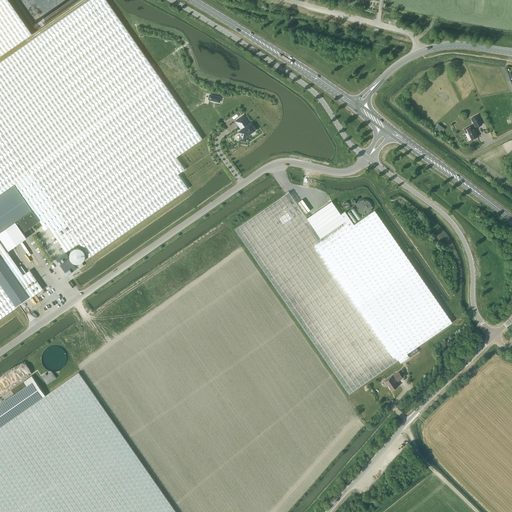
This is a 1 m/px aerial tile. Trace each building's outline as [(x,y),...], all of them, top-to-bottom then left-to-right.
[(8,0),(0,0),(0,55),(32,34),(8,0)] [(0,318),(43,289),(30,270),(24,274),(7,251),(8,250),(13,247),(14,246),(27,237),(23,232),(29,228),(40,220),(46,229),(49,227),(66,251),(79,242),(89,257),(188,188),(178,174),(184,169),(176,157),(188,148),(202,139),(105,0),(89,0),(0,62),(0,318)] [(464,130),(466,133),(468,132),(472,139),(473,139),(473,140),(476,138),(475,138),(477,137),(473,129),(475,128),(482,125),(477,115),(471,119),(474,125),(464,130)] [(237,121),(243,129),(239,132),(241,134),(240,140),(245,140),(246,135),(254,130),(250,124),(249,125),(243,117),(237,121)] [(438,124),(435,127),(442,133),(445,129),(440,126),(438,124)] [(323,207),(307,219),(289,192),(280,198),(235,229),(349,393),(398,360),(400,363),(409,357),(407,353),(452,322),(375,211),(355,225),(346,211),(341,215),(332,201),(323,207)] [(356,205),(356,207),(357,210),(358,212),(360,213),(362,214),(365,214),(367,214),(369,212),(371,210),(372,208),(372,205),(371,203),(369,201),(367,199),(364,199),(362,199),(359,200),(357,202),(356,205)] [(33,233),(29,228),(23,232),(27,237),(33,233)] [(69,255),(70,258),(71,260),(73,262),(76,263),(79,263),(81,262),(83,260),(85,257),(85,255),(85,252),(83,250),(81,248),(79,247),(76,247),(73,248),(71,250),(70,252),(69,255)] [(56,258),(67,275),(75,269),(64,253),(56,258)] [(109,361),(87,377),(180,511),(220,511),(358,416),(251,262),(173,317),(158,296),(103,334),(115,352),(107,358),(109,361)] [(411,357),(419,351),(417,348),(408,354),(411,357)] [(47,384),(56,378),(52,371),(47,375),(45,373),(41,376),(47,384)] [(398,381),(403,378),(399,371),(394,375),(392,376),(385,380),(391,390),(398,385),(396,382),(397,381),(398,381)] [(0,426),(0,511),(175,511),(79,372),(45,395),(0,426)] [(0,426),(45,395),(32,376),(24,381),(27,385),(0,403),(0,426)]
